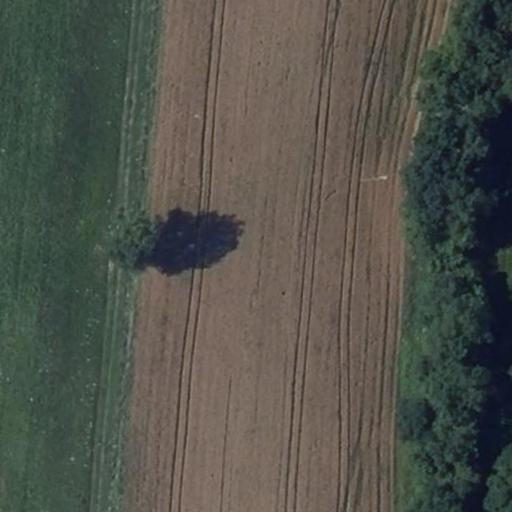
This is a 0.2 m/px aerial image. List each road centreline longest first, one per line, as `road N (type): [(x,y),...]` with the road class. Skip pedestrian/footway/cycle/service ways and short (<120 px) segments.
road 1 (track): [(133,0),(98,511)]
road 2 (track): [(497,511),(491,352),(511,233)]
